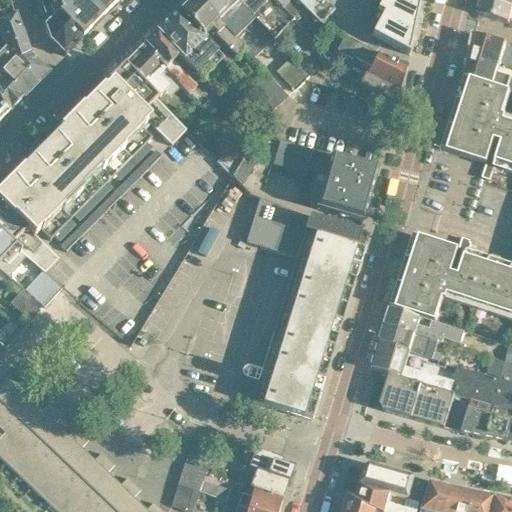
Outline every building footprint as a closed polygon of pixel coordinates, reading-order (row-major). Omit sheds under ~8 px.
[(35,0),(35,1),(50,42),(52,45),(65,57),(67,54),(83,39),(57,14),(59,12),(52,0),(35,0)] [(52,0),(59,12),(57,14),(83,39),(105,16),(89,0),(52,0)] [(120,0),(89,0),(105,16),(120,1),(121,0),(120,0)] [(219,22),(198,0),(189,0),(179,10),(205,36),(207,33),(213,40),(216,37),(236,58),(244,50),(218,23),(219,22)] [(233,0),(198,0),(219,22),(218,23),(244,50),(254,60),(273,41),(233,0)] [(271,0),(233,0),(273,41),(293,21),(291,19),(283,11),(271,0)] [(271,0),(283,11),(289,5),(284,0),(271,0)] [(324,0),(296,0),(321,25),(334,10),(324,0)] [(377,10),(376,11),(382,15),(390,19),(411,30),(413,31),(413,29),(415,21),(415,19),(418,7),(416,6),(405,0),(382,0),(382,1),(377,10)] [(511,0),(480,0),(481,1),(478,16),(508,24),(511,5),(511,0)] [(179,10),(157,33),(183,60),(202,79),(222,60),(202,39),(205,36),(179,10)] [(372,34),(371,36),(408,55),(408,54),(409,45),(410,45),(410,44),(410,43),(413,31),(411,30),(390,19),(382,15),(377,25),(372,35),(372,34)] [(6,54),(37,85),(47,74),(28,55),(15,16),(0,20),(0,35),(4,50),(6,54)] [(316,21),(304,33),(314,43),(326,31),(320,25),(316,21)] [(157,33),(145,45),(155,56),(152,59),(174,82),(180,88),(188,96),(196,87),(176,67),(183,60),(157,33)] [(511,47),(474,35),(469,58),(496,66),(511,71),(511,47)] [(345,38),(337,53),(351,61),(353,58),(371,68),(360,87),(395,105),(406,66),(382,58),(351,41),(345,38)] [(145,45),(124,65),(149,92),(150,90),(158,98),(174,82),(152,59),(155,56),(145,45)] [(0,77),(22,99),(37,85),(6,54),(4,50),(0,54),(0,77)] [(469,58),(465,77),(506,90),(511,92),(511,80),(494,75),(496,66),(469,58)] [(186,132),(156,102),(159,99),(150,90),(149,92),(124,65),(109,81),(107,83),(108,84),(107,85),(109,86),(104,91),(102,89),(82,110),(81,109),(59,131),(61,133),(42,151),(41,149),(19,171),(20,172),(1,190),(1,189),(0,189),(0,235),(2,238),(15,249),(24,257),(42,273),(44,274),(58,260),(34,237),(39,232),(49,242),(54,237),(59,232),(64,226),(70,221),(74,217),(78,213),(82,209),(86,205),(90,201),(94,196),(99,192),(103,188),(107,184),(114,177),(118,173),(122,169),(126,164),(130,160),(135,156),(139,152),(143,148),(147,143),(151,139),(144,132),(150,126),(171,147),(186,132)] [(0,102),(8,114),(22,99),(0,77),(0,102)] [(511,124),(505,122),(506,116),(503,115),(511,92),(506,90),(465,77),(465,78),(441,151),(486,165),(484,173),(482,179),(490,182),(494,170),(511,175),(511,266),(499,262),(500,259),(492,257),(491,260),(476,255),(477,252),(470,250),(471,245),(470,244),(470,242),(462,239),(459,251),(413,236),(389,311),(420,321),(435,326),(443,301),(446,303),(447,299),(511,320),(511,124)] [(272,112),(288,98),(272,82),(258,96),(272,112)] [(216,111),(206,101),(201,107),(211,117),(216,111)] [(255,102),(244,121),(258,136),(272,112),(255,102)] [(249,131),(239,141),(249,151),(258,137),(258,136),(244,121),(241,127),(249,131)] [(218,162),(216,163),(231,178),(231,179),(232,178),(245,158),(249,151),(239,141),(218,162)] [(147,143),(143,148),(148,153),(152,148),(147,143)] [(279,143),(275,156),(308,165),(312,152),(279,143)] [(143,148),(139,152),(144,157),(148,153),(143,148)] [(135,156),(140,161),(144,157),(139,152),(135,156)] [(152,156),(157,161),(160,158),(161,157),(155,152),(152,156)] [(135,156),(130,160),(135,165),(140,161),(135,156)] [(157,161),(152,156),(148,160),(153,165),(157,161)] [(330,157),(316,210),(362,223),(376,170),(369,168),(330,157)] [(126,164),(131,169),(135,165),(130,160),(126,164)] [(150,168),(153,165),(148,160),(144,163),(149,169),(150,168)] [(140,167),(145,173),(149,169),(144,163),(140,167)] [(126,164),(122,169),(127,174),(131,169),(126,164)] [(136,171),(142,176),(145,173),(140,167),(136,171)] [(122,169),(118,173),(123,178),(127,174),(122,169)] [(133,175),(138,180),(142,176),(136,171),(133,175)] [(123,178),(118,173),(114,177),(119,182),(123,178)] [(129,179),(134,184),(138,180),(133,175),(129,179)] [(134,184),(129,179),(125,182),(130,188),(134,184)] [(130,188),(125,182),(121,186),(126,192),(130,188)] [(107,184),(103,188),(108,193),(112,189),(107,184)] [(126,192),(121,186),(117,190),(123,195),(126,192)] [(99,192),(104,197),(108,193),(103,188),(99,192)] [(114,194),(119,199),(123,195),(117,190),(114,194)] [(99,192),(94,196),(99,201),(104,197),(99,192)] [(110,198),(115,203),(118,200),(119,199),(114,194),(110,198)] [(99,201),(94,196),(90,201),(95,206),(99,201)] [(111,207),(115,203),(110,198),(106,202),(111,207)] [(90,201),(86,205),(91,210),(95,206),(90,201)] [(295,260),(259,375),(250,403),(311,422),(364,251),(355,248),(359,235),(259,201),(245,244),(295,260)] [(111,207),(106,202),(102,205),(107,211),(108,210),(111,207)] [(86,205),(82,209),(87,214),(91,210),(86,205)] [(104,215),(107,211),(102,205),(98,209),(104,215)] [(82,209),(78,213),(83,218),(87,214),(82,209)] [(94,213),(100,218),(104,215),(98,209),(94,213)] [(83,218),(78,213),(74,217),(79,222),(83,218)] [(100,218),(94,213),(91,217),(96,222),(100,218)] [(87,221),(92,226),(96,222),(91,217),(87,221)] [(70,221),(64,226),(69,231),(75,226),(70,221)] [(83,224),(88,230),(92,226),(87,221),(83,224)] [(79,228),(85,234),(88,230),(83,224),(79,228)] [(64,226),(59,232),(64,237),(69,231),(64,226)] [(76,232),(81,237),(85,234),(79,228),(76,232)] [(64,237),(59,232),(54,237),(59,242),(64,237)] [(72,236),(77,241),(81,237),(76,232),(72,236)] [(68,240),(73,245),(76,242),(77,241),(72,236),(68,240)] [(0,237),(0,271),(8,279),(25,259),(3,240),(0,237)] [(64,244),(69,249),(73,245),(68,240),(64,244)] [(66,252),(69,249),(64,244),(60,247),(66,253),(67,252),(66,252)] [(42,273),(25,291),(44,309),(61,290),(44,274),(42,273)] [(32,321),(41,311),(20,294),(12,303),(32,321)] [(435,326),(420,321),(389,311),(384,328),(439,346),(441,340),(461,346),(465,335),(435,326)] [(384,328),(379,344),(409,354),(434,362),(439,346),(384,328)] [(472,402),(511,414),(511,389),(502,386),(457,372),(454,384),(443,380),(428,375),(405,368),(409,354),(379,344),(370,371),(390,376),(422,386),(436,391),(454,397),(472,402)] [(511,371),(507,369),(502,386),(511,389),(511,371)] [(422,386),(390,376),(380,406),(384,412),(411,420),(422,386)] [(161,511),(159,510),(153,504),(146,511),(144,509),(139,505),(133,499),(140,492),(137,489),(133,485),(127,479),(120,487),(117,483),(113,480),(107,474),(114,467),(110,463),(107,461),(101,454),(94,462),(90,458),(87,456),(81,449),(88,442),(83,438),(81,436),(79,434),(75,430),(68,437),(63,432),(61,431),(55,425),(62,417),(56,412),(55,411),(49,405),(42,412),(36,406),(35,406),(29,400),(36,392),(29,386),(22,380),(16,387),(9,381),(0,389),(0,459),(5,464),(6,465),(18,476),(19,478),(31,489),(33,491),(44,501),(46,504),(54,511),(161,511)] [(422,386),(411,420),(444,430),(454,397),(436,391),(422,386)] [(462,434),(506,443),(511,423),(511,414),(472,402),(462,434)] [(201,453),(204,444),(193,440),(190,449),(201,453)] [(198,461),(201,453),(190,449),(187,457),(198,461)] [(255,472),(256,472),(288,483),(293,470),(280,465),(282,461),(255,451),(248,469),(255,472)] [(184,464),(178,485),(193,490),(199,493),(203,481),(206,473),(184,464)] [(421,494),(424,482),(367,466),(362,469),(357,485),(387,494),(406,500),(409,490),(421,494)] [(255,472),(249,488),(253,490),(281,500),(288,483),(256,472),(255,472)] [(443,511),(450,489),(428,483),(420,511),(443,511)] [(178,485),(171,507),(184,511),(186,511),(193,490),(178,485)] [(345,497),(343,502),(376,511),(415,511),(418,503),(406,500),(404,509),(385,503),(387,494),(357,485),(353,499),(345,497)] [(450,489),(443,511),(466,511),(470,493),(450,489)] [(256,511),(277,511),(281,500),(253,490),(250,498),(229,492),(226,503),(256,511)] [(470,493),(466,511),(488,511),(491,498),(470,493)] [(488,511),(509,511),(511,501),(510,501),(491,498),(488,511)] [(376,511),(343,502),(340,511),(376,511)] [(256,511),(226,503),(223,511),(256,511)]
